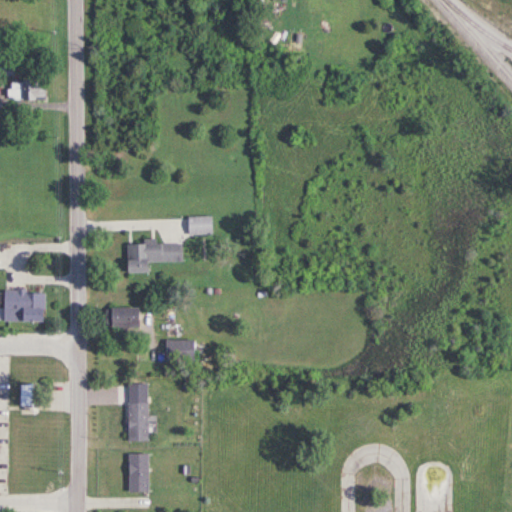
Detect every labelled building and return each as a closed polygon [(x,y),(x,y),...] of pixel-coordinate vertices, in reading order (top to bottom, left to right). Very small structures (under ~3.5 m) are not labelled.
[(0,75),(15,76),(15,49),(0,49),(0,75)] [(42,81),(15,81),(15,101),(42,101),(42,81)] [(211,235),(211,216),(184,216),(184,235),(211,235)] [(154,244),(153,242),(122,243),(123,273),(144,273),(143,262),(178,262),(177,243),(154,244)] [(0,321),(42,321),(42,290),(0,290),(0,321)] [(102,328),(136,328),(136,309),(102,309),(102,328)] [(193,340),(161,340),(161,358),(193,358),(193,340)] [(144,442),(144,383),(124,383),(124,442),(144,442)] [(124,493),(144,493),(144,454),(124,454),(124,493)]
